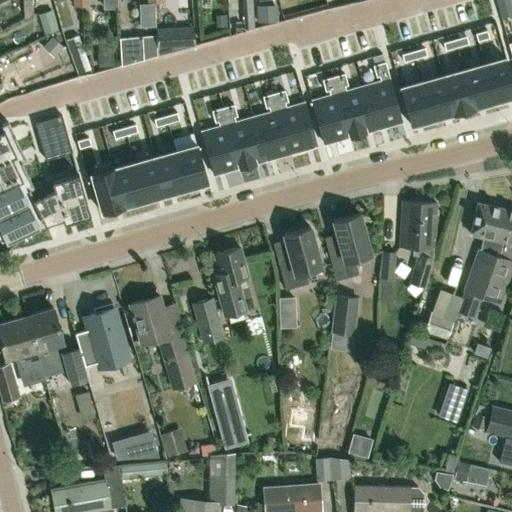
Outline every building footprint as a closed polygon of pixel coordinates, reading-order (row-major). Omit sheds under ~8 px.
[(243,0),(244,28),(254,27),(252,0),(243,0)] [(495,0),(501,18),(511,14),(511,8),(509,0),(495,0)] [(274,22),(273,6),(257,6),(257,22),(274,22)] [(44,33),(58,29),(51,9),(38,14),(44,33)] [(393,49),(406,47),(403,23),(390,24),(393,49)] [(174,28),(156,29),(157,47),(176,46),(174,28)] [(487,29),(475,33),(477,40),(489,37),(487,29)] [(242,34),(241,56),(258,57),(259,34),(242,34)] [(119,37),(121,65),(138,60),(144,59),(142,35),(119,37)] [(468,43),(466,35),(454,39),(457,46),(468,43)] [(62,48),(52,38),(43,47),(54,57),(62,48)] [(457,46),(454,39),(443,42),(445,50),(457,46)] [(427,55),(424,47),(413,50),(415,58),(427,55)] [(415,58),(413,50),(401,54),(404,61),(415,58)] [(102,51),(102,66),(112,66),(112,51),(102,51)] [(74,62),(79,73),(91,68),(87,57),(74,62)] [(511,83),(510,77),(492,82),(499,105),(511,100),(511,83)] [(492,82),(475,88),(481,110),(499,105),(492,82)] [(475,88),(453,94),(460,116),(481,110),(475,88)] [(112,106),(133,101),(130,90),(109,94),(112,106)] [(453,94),(437,99),(443,121),(460,116),(453,94)] [(437,99),(422,103),(428,125),(443,121),(437,99)] [(409,106),(391,111),(397,132),(415,127),(409,106)] [(177,111),(165,115),(167,122),(179,119),(177,111)] [(391,111),(373,116),(379,137),(397,132),(391,111)] [(50,126),(64,122),(62,115),(48,118),(50,126)] [(167,122),(165,115),(154,118),(156,126),(167,122)] [(373,116),(358,120),(364,141),(379,137),(373,116)] [(50,126),(48,118),(35,122),(37,130),(50,126)] [(343,120),(324,126),(331,152),(351,147),(343,120)] [(66,129),(64,122),(50,126),(52,133),(66,129)] [(135,123),(124,127),(126,134),(137,131),(135,123)] [(52,133),(50,126),(37,130),(39,137),(52,133)] [(324,126),(301,132),(308,159),(331,152),(324,126)] [(126,134),(124,127),(112,130),(114,138),(126,134)] [(68,137),(66,129),(52,133),(55,141),(68,137)] [(301,132),(280,138),(287,165),(308,159),(301,132)] [(55,141),(52,133),(39,137),(41,144),(55,141)] [(70,144),(68,137),(55,141),(57,148),(70,144)] [(91,144),(88,137),(77,140),(79,148),(91,144)] [(280,138),(258,144),(265,171),(287,165),(280,138)] [(57,148),(55,141),(41,144),(43,152),(57,148)] [(241,143),(217,150),(227,182),(251,175),(241,143)] [(72,152),(70,144),(57,148),(59,155),(72,152)] [(59,155),(57,148),(43,152),(45,159),(59,155)] [(217,150),(194,157),(203,189),(227,182),(217,150)] [(194,157),(170,164),(179,196),(203,189),(194,157)] [(170,164),(148,171),(158,202),(179,196),(170,164)] [(12,165),(0,168),(0,201),(7,219),(54,203),(48,189),(34,195),(37,202),(25,206),(12,165)] [(148,171),(126,177),(136,209),(158,202),(148,171)] [(434,242),(437,203),(402,201),(400,240),(400,246),(414,247),(413,254),(418,255),(414,271),(410,283),(425,287),(428,275),(433,257),(433,242),(434,242)] [(499,257),(504,242),(511,209),(478,203),(471,234),(484,237),(481,249),(479,248),(465,291),(478,296),(479,296),(486,279),(487,279),(496,256),(499,257)] [(486,279),(479,296),(497,302),(504,284),(511,262),(511,259),(511,209),(504,242),(499,257),(496,256),(487,279),(486,279)] [(349,276),(359,273),(355,257),(371,252),(360,212),(333,219),(349,276)] [(287,288),(308,282),(305,270),(322,266),(311,226),(284,233),(290,256),(279,259),(287,288)] [(214,252),(219,271),(214,273),(225,315),(231,313),(247,309),(243,296),(241,296),(237,278),(248,275),(240,245),(214,252)] [(392,277),(394,252),(381,251),(379,276),(392,277)] [(472,314),(478,296),(465,291),(459,310),(472,314)] [(354,332),(358,297),(337,294),(333,330),(354,332)] [(170,331),(160,295),(130,303),(141,342),(159,338),(174,389),(195,383),(180,328),(170,331)] [(293,296),(280,297),(280,311),(293,310),(293,296)] [(219,321),(212,298),(192,303),(199,326),(219,321)] [(38,353),(39,358),(44,375),(45,375),(44,372),(66,366),(62,351),(60,342),(63,341),(54,306),(27,314),(38,353)] [(80,346),(85,365),(98,361),(99,363),(128,354),(115,307),(85,316),(89,328),(76,332),(80,346)] [(446,338),(453,320),(430,313),(424,330),(446,338)] [(38,353),(27,314),(0,321),(0,335),(6,357),(14,355),(22,383),(44,377),(39,358),(30,360),(29,356),(38,353)] [(432,352),(436,340),(420,334),(416,346),(432,352)] [(80,346),(62,351),(66,366),(70,382),(88,377),(85,365),(80,346)] [(0,385),(4,400),(20,395),(11,362),(0,365),(0,385)] [(511,436),(511,408),(491,404),(485,431),(511,436)] [(484,430),(488,416),(475,412),(471,425),(484,430)] [(149,426),(120,435),(127,456),(143,456),(157,455),(151,435),(149,426)] [(168,456),(187,450),(180,428),(161,434),(168,456)] [(511,437),(505,436),(498,461),(511,464),(511,437)] [(79,464),(74,445),(65,448),(71,467),(79,464)] [(233,502),(234,475),(234,452),(211,456),(210,474),(208,499),(181,497),(179,511),(217,511),(218,501),(233,502)] [(316,480),(331,479),(334,479),(331,456),(329,456),(315,457),(316,480)] [(334,479),(351,477),(350,459),(340,458),(331,456),(334,479)] [(48,458),(49,468),(65,466),(64,457),(48,458)] [(121,477),(167,473),(166,459),(120,464),(121,477)] [(452,474),(451,477),(466,481),(471,463),(456,460),(452,474)] [(447,489),(451,477),(452,474),(436,471),(434,479),(440,487),(447,489)] [(55,511),(83,511),(110,507),(104,479),(51,489),(55,511)] [(265,511),(316,511),(320,511),(318,483),(264,487),(265,511)] [(410,486),(410,485),(356,484),(354,511),(420,511),(423,510),(424,492),(417,486),(410,486)]
